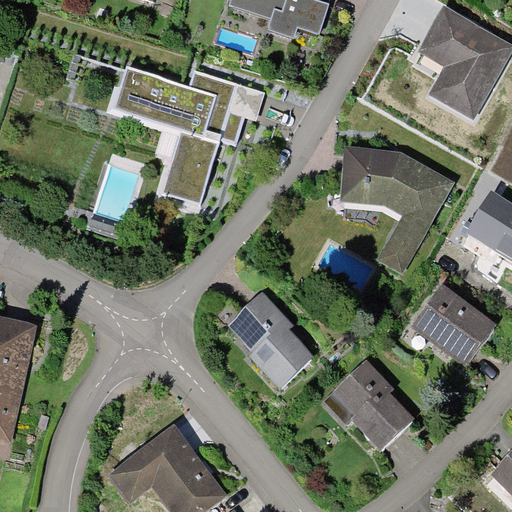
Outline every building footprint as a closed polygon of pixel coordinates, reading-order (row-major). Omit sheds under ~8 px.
[(238,0),(229,24),(276,43),(299,52),(305,39),(323,45),(336,0),(238,0)] [(511,62),(511,49),(448,16),(424,62),(446,74),(432,103),(476,127),(511,62)] [(191,92),(127,75),(111,129),(163,145),(156,159),(172,164),(163,202),(206,216),(225,150),(241,153),(248,126),(237,122),(243,95),(196,79),(191,92)] [(404,160),(350,159),(346,214),(393,218),(405,226),(381,268),(406,280),(433,238),(458,187),(404,160)] [(511,208),(496,200),(470,244),(511,267),(511,208)] [(501,333),(445,294),(415,334),(470,376),(501,333)] [(301,335),(268,303),(237,335),(263,360),(257,367),(287,397),(319,365),(295,341),(301,335)] [(38,325),(0,316),(0,443),(11,446),(38,325)] [(399,398),(374,372),(339,404),(363,427),(357,431),(386,462),(419,430),(395,405),(399,398)] [(174,428),(109,478),(131,506),(152,490),(168,511),(208,511),(227,497),(174,428)] [(511,465),(490,487),(511,506),(511,465)]
